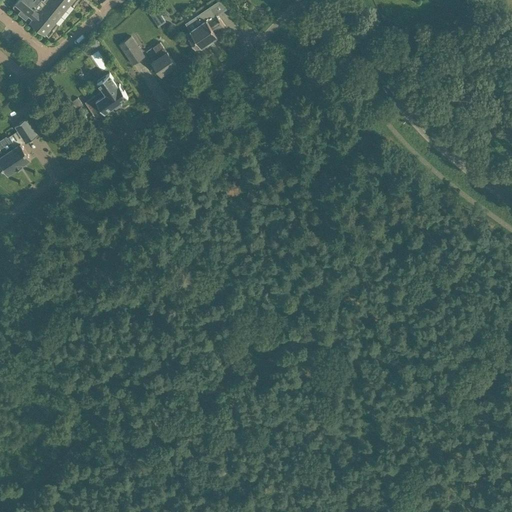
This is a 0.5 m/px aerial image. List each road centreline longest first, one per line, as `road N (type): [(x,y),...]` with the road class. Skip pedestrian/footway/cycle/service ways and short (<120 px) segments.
road 1 (unclassified): [(0,222),(252,48),(302,0)]
road 2 (tertiary): [(511,201),(415,119),(384,81),(343,0)]
road 3 (track): [(0,261),(11,334),(94,409)]
road 4 (track): [(136,441),(225,477),(234,511)]
